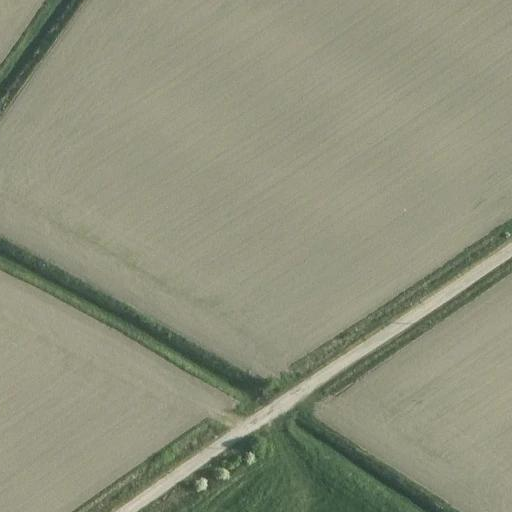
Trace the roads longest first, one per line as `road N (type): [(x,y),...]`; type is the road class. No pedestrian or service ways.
road 1 (track): [(511,249),(134,511)]
road 2 (track): [(268,417),(417,511)]
